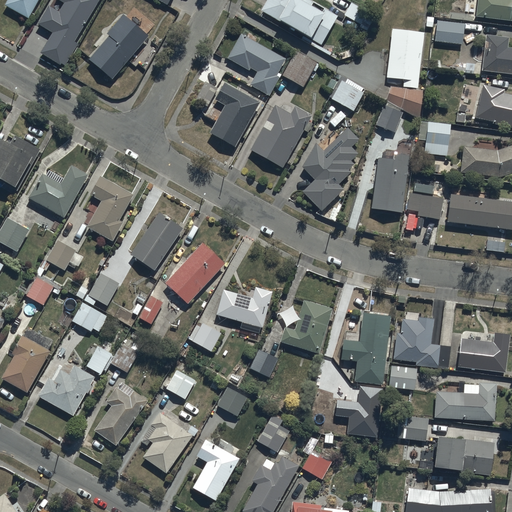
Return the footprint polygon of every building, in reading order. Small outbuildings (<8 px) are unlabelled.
[(30,21),(42,0),(14,0),(10,9),(30,21)] [(59,0),(58,4),(66,8),(60,16),(52,12),(41,29),(54,37),(41,55),(66,71),(79,48),(76,47),(103,0),(59,0)] [(271,0),(264,15),(323,48),(338,20),(329,15),(328,18),(308,7),(310,5),(301,0),(271,0)] [(511,0),(483,0),(481,22),(511,24),(511,0)] [(368,17),(353,9),(347,19),(362,28),(368,17)] [(148,41),(125,21),(109,40),(111,42),(93,64),(114,82),(148,41)] [(461,45),(463,27),(439,25),(437,43),(461,45)] [(404,88),(418,89),(423,37),(394,34),(390,78),(405,79),(404,88)] [(286,64),(242,40),(231,61),(250,72),(251,70),(261,75),(254,89),(272,99),(282,82),(278,80),(286,64)] [(508,45),(491,44),(487,75),(511,77),(511,52),(507,52),(508,45)] [(297,58),(285,79),(305,90),(316,69),(297,58)] [(344,85),(334,102),(356,114),(365,97),(344,85)] [(208,107),(217,92),(207,87),(198,103),(208,107)] [(238,152),(261,108),(226,89),(218,105),(228,111),(213,138),(238,152)] [(422,96),(394,91),(390,103),(420,122),(422,96)] [(505,96),(485,92),(478,123),(511,129),(511,100),(504,99),(505,96)] [(385,109),(378,129),(401,137),(408,117),(385,109)] [(293,120),(276,111),(253,154),(285,171),(312,121),(297,113),(293,120)] [(450,130),(431,128),(427,156),(446,159),(450,130)] [(349,133),(325,157),(318,149),(305,172),(317,186),(305,198),(323,217),(345,195),(340,190),(353,177),(350,174),(356,169),(352,165),(359,159),(353,152),(360,145),(349,133)] [(1,140),(0,141),(0,182),(14,190),(32,159),(35,160),(40,151),(14,136),(9,145),(1,140)] [(511,151),(499,156),(467,153),(465,177),(503,181),(511,177),(511,151)] [(387,165),(381,164),(375,212),(402,215),(409,162),(387,159),(387,165)] [(42,174),(28,199),(64,219),(88,176),(71,166),(64,180),(49,171),(46,176),(42,174)] [(91,196),(84,209),(94,214),(87,228),(112,241),(122,223),(119,221),(133,196),(100,177),(90,195),(91,196)] [(443,203),(411,198),(409,213),(418,216),(417,220),(440,224),(443,203)] [(511,208),(454,201),(450,226),(511,234),(511,208)] [(159,213),(130,256),(154,272),(183,229),(159,213)] [(7,218),(0,230),(0,242),(17,252),(30,231),(7,218)] [(76,251),(57,240),(46,261),(64,271),(67,265),(74,269),(75,266),(78,268),(84,258),(75,253),(76,251)] [(202,243),(164,284),(186,305),(225,265),(202,243)] [(119,284),(100,274),(88,296),(87,295),(83,301),(93,306),(97,300),(108,306),(119,284)] [(54,287),(36,278),(34,282),(32,281),(25,293),(27,295),(26,296),(43,306),(54,287)] [(252,299),(223,291),(216,316),(263,329),(273,293),(255,288),(252,299)] [(162,303),(150,297),(138,318),(151,325),(162,303)] [(318,354),(332,309),(303,301),(294,331),(284,328),(280,343),(318,354)] [(108,318),(82,303),(72,321),(92,332),(93,329),(100,333),(108,318)] [(404,320),(401,319),(401,322),(397,321),(393,360),(416,362),(415,365),(448,369),(450,347),(430,345),(433,319),(421,318),(421,313),(405,311),(404,320)] [(388,363),(385,362),(390,317),(362,314),(359,342),(343,341),(341,360),(356,362),(354,382),(382,385),(383,374),(387,375),(388,363)] [(187,347),(190,341),(210,353),(221,334),(197,321),(184,345),(187,347)] [(15,355),(2,379),(27,393),(49,351),(48,351),(53,342),(28,328),(14,355),(15,355)] [(461,339),(457,368),(505,374),(509,336),(494,334),(493,343),(461,339)] [(130,349),(121,344),(110,363),(127,372),(142,346),(134,342),(130,349)] [(112,354),(97,347),(87,367),(101,375),(112,354)] [(278,359),(257,350),(248,369),(269,378),(278,359)] [(391,367),(389,388),(414,391),(416,369),(391,367)] [(49,379),(39,397),(73,417),(86,393),(88,394),(92,387),(91,386),(94,379),(74,368),(70,376),(61,371),(54,382),(49,379)] [(184,400),(195,380),(176,370),(165,390),(184,400)] [(121,384),(117,389),(116,388),(105,403),(111,407),(94,431),(116,446),(147,401),(137,394),(121,384)] [(435,392),(434,418),(495,422),(497,385),(478,384),(478,386),(463,385),(463,394),(435,392)] [(358,402),(337,400),(336,416),(349,417),(347,434),(378,437),(383,389),(360,386),(358,402)] [(246,399),(227,389),(217,407),(237,417),(246,399)] [(187,432),(159,413),(139,441),(146,446),(149,442),(152,444),(142,458),(166,474),(192,437),(193,437),(198,431),(191,426),(187,432)] [(282,421),(272,416),(257,442),(276,453),(289,431),(279,426),(282,421)] [(399,416),(397,438),(425,442),(428,419),(399,416)] [(493,441),(493,437),(475,435),(474,438),(437,434),(433,467),(490,473),(494,441),(493,441)] [(204,441),(196,457),(206,462),(192,489),(216,501),(234,467),(238,469),(242,461),(211,444),(215,438),(210,435),(206,442),(204,441)] [(310,454),(301,469),(321,481),(331,463),(320,456),(318,459),(310,454)] [(261,467),(260,466),(251,481),(257,485),(241,511),(272,511),(299,467),(281,457),(278,463),(275,462),(274,464),(266,459),(261,467)] [(409,487),(404,511),(490,511),(489,488),(439,490),(409,487)] [(0,511),(16,511),(5,494),(0,497),(0,511)] [(320,505),(291,502),(290,511),(347,511),(348,511),(320,509),(320,505)] [(379,511),(381,503),(372,502),(371,511),(379,511)]
